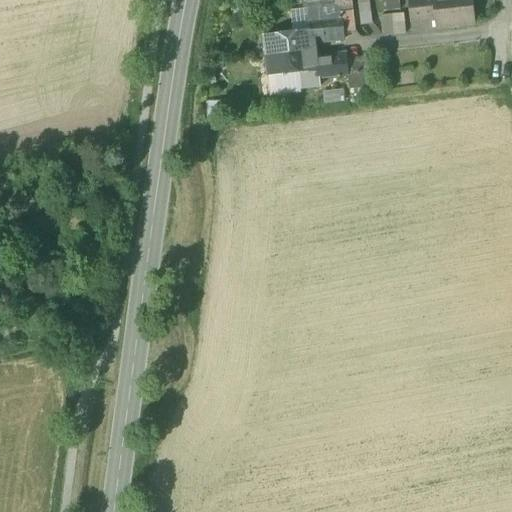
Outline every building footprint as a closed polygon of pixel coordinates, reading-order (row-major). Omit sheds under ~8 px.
[(302,0),(303,9),(308,9),(307,8),(339,4),(338,0),(302,0)] [(338,0),(339,4),(343,33),(355,32),(351,0),(338,0)] [(357,0),(361,27),(373,25),(369,0),(357,0)] [(408,0),(411,24),(436,21),(433,0),(408,0)] [(433,0),(436,21),(437,31),(474,27),(471,0),(433,0)] [(400,1),(383,3),(384,13),(401,11),(400,1)] [(245,4),(229,6),(231,21),(248,19),(245,4)] [(264,57),(315,51),(314,44),(344,40),(343,33),(339,4),(307,8),(308,9),(310,31),(293,33),(261,36),(264,57)] [(310,31),(308,9),(303,9),(290,12),(293,33),(310,31)] [(380,16),(382,37),(406,35),(405,14),(380,16)] [(343,33),(344,40),(356,39),(355,32),(343,33)] [(267,77),(299,73),(316,72),(317,80),(348,76),(348,75),(346,60),(346,55),(316,59),(315,51),(264,57),(267,77)] [(370,57),(346,60),(348,75),(370,73),(372,73),(370,57)] [(318,87),(317,80),(316,72),(299,73),(301,89),(318,87)] [(346,90),(347,101),(374,98),(370,73),(348,75),(348,76),(349,90),(346,90)] [(324,104),(346,102),(344,90),(323,92),(324,104)] [(227,101),(208,103),(206,118),(229,116),(227,101)] [(50,210),(48,224),(38,223),(37,228),(47,229),(47,232),(66,235),(69,213),(50,210)] [(64,247),(96,251),(100,217),(69,213),(66,235),(64,247)]
